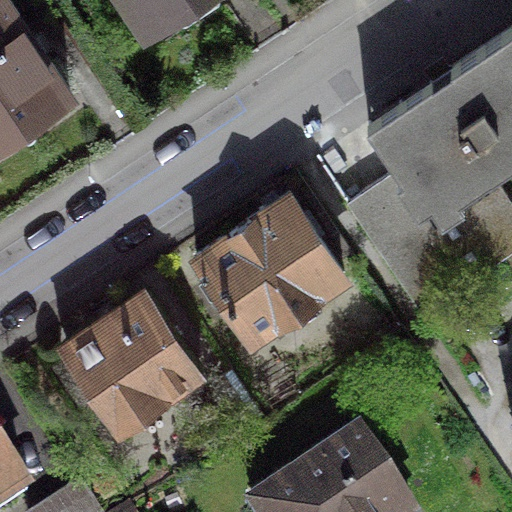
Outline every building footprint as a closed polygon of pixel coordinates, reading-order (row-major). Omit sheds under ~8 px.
[(0,0),(0,136),(70,90),(8,0),(0,0)] [(133,0),(155,32),(203,0),(133,0)] [(511,22),(367,120),(397,164),(347,197),(422,307),(511,247),(511,201),(492,172),(511,158),(511,147),(510,143),(511,141),(511,22)] [(344,269),(288,188),(196,252),(251,332),(276,316),(277,317),(317,290),(315,288),(344,269)] [(196,366),(142,287),(65,340),(120,419),(196,366)] [(406,511),(355,437),(253,506),(256,511),(406,511)] [(0,506),(26,489),(0,449),(0,506)] [(99,511),(78,480),(30,511),(99,511)]
